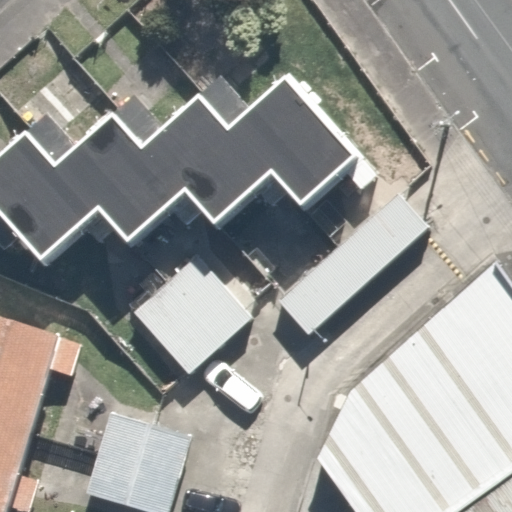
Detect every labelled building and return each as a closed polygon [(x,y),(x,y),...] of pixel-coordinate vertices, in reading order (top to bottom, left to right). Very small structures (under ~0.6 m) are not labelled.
[(0,119),(0,224),(38,262),(87,214),(122,249),(174,198),(208,231),(259,180),(289,210),(328,172),(346,190),(369,167),(258,56),(203,110),(173,80),(144,110),(122,88),(101,109),(82,90),(26,146),(0,119)] [(423,224),(392,190),(271,301),(302,335),(423,224)] [(360,511),(457,511),(511,473),(511,278),(501,264),(356,388),(320,456),(360,511)] [(235,327),(173,265),(124,314),(186,376),(235,327)] [(0,504),(55,333),(0,315),(0,504)] [(166,511),(190,437),(102,409),(76,492),(139,511),(166,511)] [(511,511),(511,473),(457,511),(511,511)]
